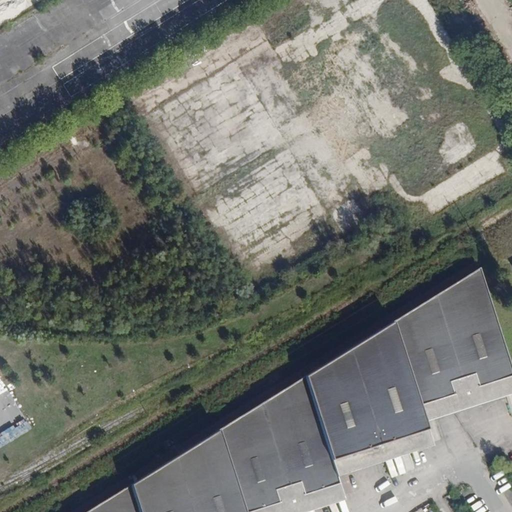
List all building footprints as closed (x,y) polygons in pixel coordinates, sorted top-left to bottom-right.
[(399,19),(393,9),(287,75),(340,160),(373,140),(385,160),(458,114),(432,73),(399,19)] [(448,62),(414,9),(399,19),(432,73),(448,62)] [(0,38),(0,55),(9,50),(1,38),(0,38)] [(0,86),(8,81),(1,70),(0,70),(0,86)] [(295,511),(341,496),(335,475),(429,443),(422,420),(511,390),(511,382),(476,268),(79,511),(295,511)] [(446,511),(440,500),(434,503),(439,511),(446,511)]
